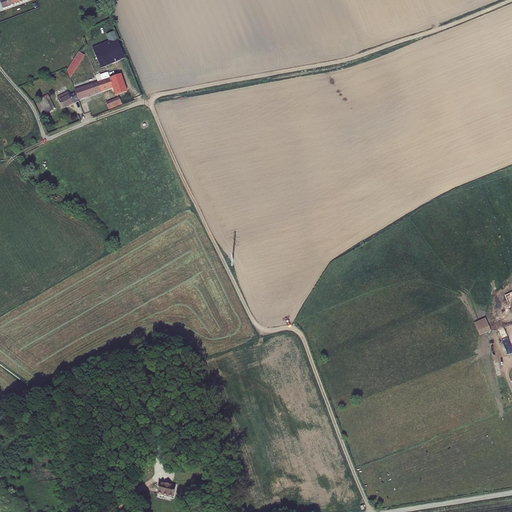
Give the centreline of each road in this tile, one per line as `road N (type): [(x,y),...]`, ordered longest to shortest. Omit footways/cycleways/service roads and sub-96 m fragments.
road 1 (track): [(370,511),(304,340),(292,328),(265,330),(253,322),(149,102),(47,138),(0,67)]
road 2 (track): [(149,102),(348,59),(511,0)]
road 3 (unclassified): [(392,511),(511,493)]
